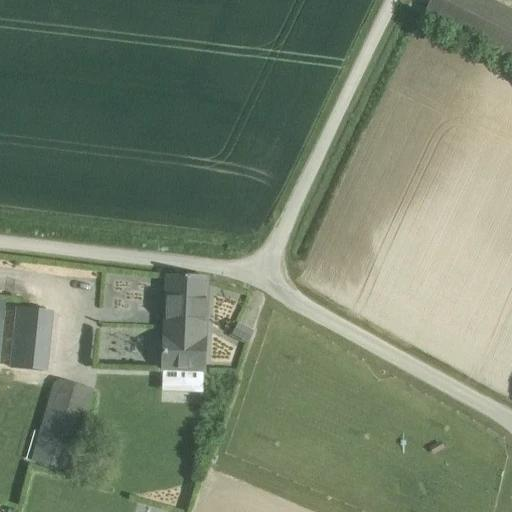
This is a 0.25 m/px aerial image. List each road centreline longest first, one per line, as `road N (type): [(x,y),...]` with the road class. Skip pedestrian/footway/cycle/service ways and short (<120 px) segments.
road 1 (unclassified): [(258,278),(394,0)]
road 2 (unclassified): [(511,426),(258,278)]
road 3 (unclassified): [(0,241),(258,278)]
